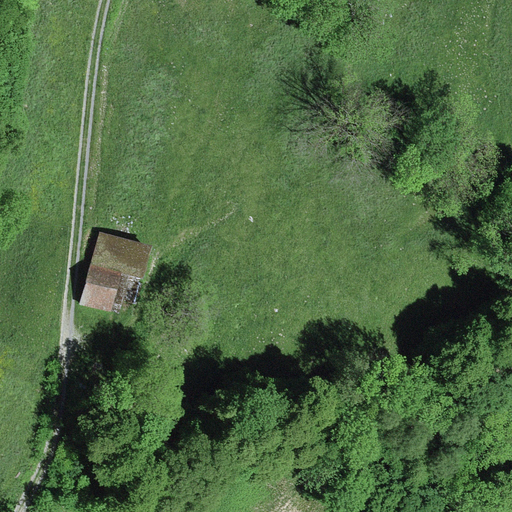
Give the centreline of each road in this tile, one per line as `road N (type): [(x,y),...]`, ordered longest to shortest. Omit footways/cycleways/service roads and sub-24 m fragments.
road 1 (track): [(105,0),(61,398),(19,511)]
road 2 (track): [(511,129),(494,64),(499,0)]
